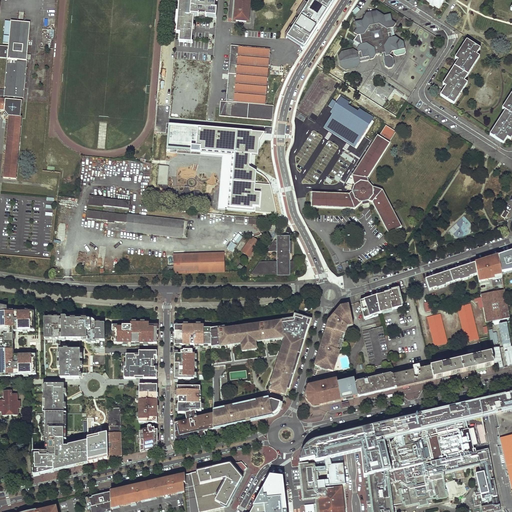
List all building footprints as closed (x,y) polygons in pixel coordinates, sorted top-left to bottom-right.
[(180,0),(177,32),(181,32),(180,41),(192,42),(195,16),(218,18),(219,0),(180,0)] [(234,0),(233,20),(248,22),(248,17),(247,17),(248,0),(234,0)] [(309,0),(287,37),(304,48),(335,0),(309,0)] [(367,13),(362,22),(357,29),(358,36),(354,42),(360,45),(358,49),(357,54),(353,50),(342,52),(339,57),(341,66),(346,69),(357,67),(360,62),(374,59),(376,55),(383,54),(384,59),(384,60),(385,67),(389,69),(393,68),(395,65),(393,58),(390,55),(392,52),(393,53),(396,52),(397,51),(405,50),(404,42),(396,37),(392,38),(390,29),(394,28),(397,24),(392,21),(385,17),(377,11),(367,13)] [(22,111),(23,101),(4,99),(4,96),(24,98),(30,23),(5,20),(3,43),(9,44),(9,47),(0,46),(0,57),(8,59),(5,90),(0,89),(0,110),(5,111),(9,116),(4,179),(16,180),(22,111)] [(324,57),(332,61),(344,40),(335,36),(324,57)] [(480,49),(467,40),(455,57),(458,60),(442,83),(445,85),(440,94),(453,103),(467,82),(464,80),(479,56),(477,54),(480,49)] [(269,48),(231,44),(225,101),(225,107),(219,107),(218,115),(271,120),(273,106),(264,105),(269,48)] [(159,75),(160,60),(163,60),(164,47),(153,46),(152,74),(159,75)] [(207,120),(210,60),(174,58),(172,84),(169,118),(207,120)] [(339,81),(344,75),(333,68),(329,74),(339,81)] [(162,109),(164,76),(158,76),(156,109),(162,109)] [(299,109),(316,119),(334,87),(327,82),(318,77),(299,109)] [(511,91),(501,107),(505,110),(489,134),(503,142),(507,137),(510,138),(511,134),(511,91)] [(394,93),(389,101),(396,105),(401,98),(394,93)] [(349,101),(340,95),(336,102),(332,99),(328,107),(332,110),(330,113),(332,115),(324,128),(354,147),(373,116),(360,108),(358,111),(347,104),(349,101)] [(269,132),(166,124),(164,150),(225,154),(221,207),(254,209),(254,204),(261,205),(262,193),(259,193),(260,171),(254,167),(255,154),(263,155),(264,139),(269,132)] [(396,130),(386,124),(379,135),(378,134),(375,138),(352,174),(354,184),(353,189),(353,190),(349,193),(343,193),(312,191),(311,206),(355,208),(362,201),(369,200),(373,201),(389,233),(402,226),(393,208),(391,209),(389,206),(391,205),(382,189),(373,186),(369,181),(368,177),(390,142),(389,141),(396,130)] [(167,165),(158,165),(157,185),(168,185),(168,181),(166,180),(167,165)] [(129,201),(92,197),(91,204),(128,208),(129,201)] [(127,215),(88,211),(87,218),(127,222),(127,215)] [(183,221),(127,215),(127,222),(126,230),(181,236),(183,221)] [(260,242),(252,237),(242,252),(250,257),(260,242)] [(274,243),(266,254),(276,254),(276,264),(258,264),(255,268),(255,272),(253,272),(251,274),(251,277),(251,279),(259,279),(259,277),(276,277),(276,279),(283,277),(287,275),(292,272),(297,267),(299,264),(289,264),(287,264),(287,261),(289,261),(289,239),(283,239),(283,240),(282,240),(282,239),(276,239),(276,243),(274,243)] [(511,251),(498,257),(501,275),(511,271),(511,251)] [(223,273),(223,254),(173,255),(174,274),(223,273)] [(481,262),(475,264),(477,276),(478,283),(500,279),(502,278),(501,275),(498,257),(492,259),(481,262)] [(449,272),(453,283),(460,281),(460,282),(471,279),(470,278),(477,276),(475,264),(449,272)] [(453,283),(449,272),(426,280),(429,291),(437,288),(437,290),(447,286),(447,285),(453,283)] [(389,293),(389,294),(376,297),(380,313),(402,308),(398,291),(393,292),(389,293)] [(483,309),(486,323),(510,318),(505,291),(481,296),(481,298),(483,309)] [(380,313),(376,297),(369,299),(361,302),(362,308),(360,309),(364,320),(380,313)] [(481,298),(474,300),(475,303),(477,303),(479,309),(483,309),(481,298)] [(431,302),(424,304),(426,313),(433,311),(432,310),(431,302)] [(478,339),(471,304),(458,307),(458,310),(466,342),(478,339)] [(7,307),(0,305),(0,375),(36,375),(36,366),(36,363),(36,355),(14,355),(14,351),(13,351),(13,340),(15,340),(15,335),(14,335),(14,332),(18,332),(35,331),(35,318),(35,316),(34,312),(25,310),(25,311),(14,312),(14,311),(7,311),(7,307)] [(327,329),(345,335),(348,327),(353,326),(349,305),(341,307),(335,314),(329,322),(327,329)] [(447,343),(440,313),(428,316),(434,346),(447,343)] [(210,329),(211,346),(227,344),(227,346),(231,346),(231,344),(234,344),(234,343),(240,342),(242,352),(247,351),(247,350),(251,350),(251,351),(256,350),(255,340),(261,339),(262,341),(266,341),(265,337),(269,337),(269,338),(286,336),(287,336),(279,365),(277,364),(275,368),(278,369),(277,371),(275,370),(268,391),(275,393),(276,392),(280,394),(281,393),(287,395),(310,321),(294,316),(210,329)] [(66,317),(44,318),(44,339),(62,339),(62,340),(71,340),(70,342),(69,343),(68,345),(68,347),(68,349),(69,350),(71,352),(70,354),(69,356),(60,355),(60,369),(61,369),(61,379),(76,379),(76,377),(80,377),(80,373),(81,373),(80,340),(105,339),(104,321),(96,322),(96,320),(91,321),(90,319),(67,320),(67,318),(66,317)] [(114,328),(113,344),(131,344),(131,341),(148,342),(148,344),(156,344),(157,328),(148,328),(131,328),(131,324),(131,322),(126,322),(126,326),(122,326),(122,328),(114,328)] [(503,345),(511,344),(507,323),(499,324),(503,345)] [(211,346),(210,329),(204,329),(204,326),(174,327),(174,347),(182,346),(182,347),(204,347),(204,346),(211,346)] [(384,336),(383,327),(362,333),(371,366),(371,368),(390,364),(390,363),(388,356),(384,336)] [(345,335),(327,329),(323,343),(325,343),(324,347),(323,351),(321,350),(316,366),(334,372),(340,352),(345,335)] [(478,339),(466,342),(468,352),(481,349),(478,339)] [(511,344),(503,345),(503,349),(507,348),(508,352),(505,352),(508,366),(511,365),(511,346),(511,347),(511,344)] [(503,368),(499,347),(491,349),(494,363),(498,362),(499,369),(503,368)] [(449,349),(436,352),(438,358),(450,356),(449,349)] [(174,354),(174,381),(194,381),(194,380),(196,379),(196,375),(194,375),(194,369),(197,369),(196,364),(195,364),(195,361),(197,361),(197,356),(195,356),(195,354),(193,354),(193,351),(182,351),(182,353),(179,353),(179,354),(174,354)] [(158,355),(157,355),(157,352),(139,352),(139,357),(139,358),(141,358),(141,356),(149,356),(149,355),(155,355),(155,365),(153,365),(150,365),(150,368),(157,368),(157,369),(155,369),(155,373),(157,373),(157,372),(157,361),(158,361),(158,355)] [(461,360),(464,371),(479,368),(494,364),(491,353),(461,360)] [(104,365),(104,356),(94,355),(93,365),(104,365)] [(124,373),(124,379),(142,379),(142,376),(145,376),(145,379),(153,379),(153,377),(157,377),(157,373),(155,373),(155,369),(157,369),(157,368),(150,368),(150,365),(153,365),(155,365),(155,355),(149,355),(149,356),(141,356),(141,358),(139,358),(139,357),(135,357),(135,355),(126,355),(126,364),(126,368),(124,368),(124,373)] [(108,373),(108,378),(119,378),(119,360),(111,360),(111,373),(108,373)] [(464,371),(461,360),(430,366),(433,378),(448,375),(464,371)] [(391,370),(395,388),(423,381),(431,379),(433,378),(430,366),(428,367),(425,368),(424,362),(391,370)] [(395,388),(391,370),(360,377),(361,383),(358,383),(356,384),(358,397),(361,397),(369,395),(395,388)] [(355,380),(343,383),(342,377),(337,378),(337,380),(342,401),(358,397),(356,384),(355,380)] [(337,380),(309,387),(306,397),(306,398),(306,399),(307,401),(314,407),(328,404),(342,401),(337,380)] [(64,385),(45,385),(45,393),(44,393),(44,400),(46,400),(46,409),(45,409),(45,413),(47,413),(47,421),(46,421),(46,453),(39,453),(39,465),(40,465),(41,475),(88,464),(88,442),(69,447),(64,447),(64,409),(64,405),(64,395),(64,391),(64,385)] [(139,423),(157,423),(157,418),(154,418),(154,411),(154,407),(157,407),(157,385),(139,385),(139,423)] [(200,387),(177,387),(178,414),(185,413),(195,412),(201,412),(201,410),(203,410),(203,405),(201,405),(201,404),(201,392),(200,392),(200,387)] [(11,391),(3,392),(4,397),(4,401),(0,400),(0,411),(2,412),(2,415),(3,415),(3,416),(7,416),(7,415),(13,415),(13,416),(17,416),(16,415),(18,415),(17,408),(20,408),(20,402),(17,402),(17,395),(11,395),(11,391)] [(387,472),(473,453),(468,430),(465,430),(465,426),(463,421),(479,418),(482,417),(488,416),(496,414),(499,413),(511,410),(511,394),(500,397),(491,399),(485,401),(484,401),(476,403),(413,417),(406,419),(393,422),(397,436),(387,438),(376,441),(372,427),(359,430),(361,451),(363,465),(364,477),(369,476),(387,472)] [(218,413),(212,414),(213,430),(222,428),(273,417),(275,416),(276,415),(277,415),(278,413),(279,412),(279,411),(281,409),(283,410),(284,404),(274,401),(273,402),(269,401),(268,399),(251,403),(251,405),(238,408),(237,406),(232,407),(232,409),(229,410),(229,408),(220,410),(220,412),(218,413)] [(110,409),(107,409),(107,434),(108,441),(108,459),(122,456),(120,409),(110,409)] [(511,410),(499,413),(496,414),(499,427),(497,428),(499,438),(500,439),(509,436),(511,435),(511,410)] [(213,430),(212,415),(196,419),(196,420),(175,424),(174,444),(182,442),(205,437),(205,432),(213,430)] [(387,438),(397,436),(393,422),(384,424),(380,425),(372,427),(376,441),(387,438)] [(149,430),(140,432),(141,452),(158,449),(158,429),(153,430),(152,428),(152,427),(149,428),(148,428),(149,430)] [(340,434),(343,455),(345,455),(351,453),(361,451),(359,430),(349,432),(342,434),(340,434)] [(107,434),(88,438),(88,442),(88,464),(108,459),(108,441),(107,434)] [(511,435),(509,436),(500,439),(511,490),(511,489),(511,435)] [(476,452),(479,467),(481,474),(476,475),(477,481),(480,493),(480,496),(482,502),(484,502),(484,501),(487,500),(497,497),(488,449),(485,450),(476,452)] [(476,452),(473,453),(387,472),(392,504),(404,503),(405,506),(419,503),(419,506),(427,504),(426,499),(433,498),(432,496),(435,496),(436,501),(447,498),(442,474),(455,471),(457,479),(464,478),(462,470),(479,467),(476,452)] [(315,466),(317,478),(334,476),(331,466),(331,465),(343,464),(343,456),(328,459),(315,462),(315,466)] [(318,495),(320,511),(344,511),(344,510),(341,487),(330,489),(330,490),(326,491),(325,489),(318,490),(318,488),(317,478),(315,466),(315,462),(313,459),(302,462),(301,462),(303,481),(306,481),(307,488),(304,488),(305,496),(318,495)] [(241,462),(192,473),(195,488),(198,505),(199,511),(203,511),(226,507),(247,469),(244,465),(241,462)] [(387,472),(369,476),(373,511),(392,511),(392,504),(387,472)] [(185,475),(110,492),(111,507),(123,505),(123,506),(138,503),(137,501),(162,495),(163,497),(177,494),(184,493),(183,483),(185,483),(185,475)] [(286,511),(287,509),(283,478),(277,477),(271,476),(270,477),(251,511),(286,511)] [(98,495),(86,498),(88,511),(111,511),(111,507),(110,492),(98,495)]
